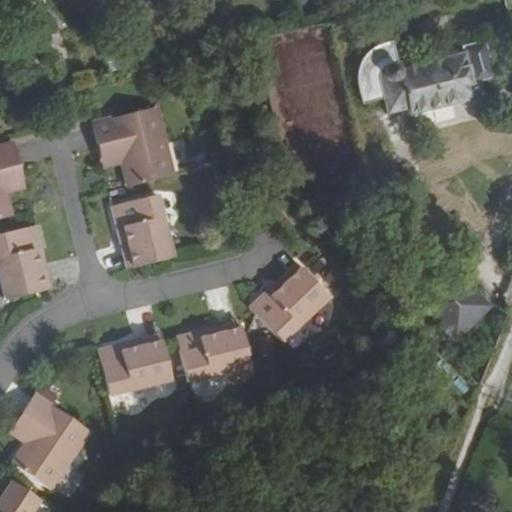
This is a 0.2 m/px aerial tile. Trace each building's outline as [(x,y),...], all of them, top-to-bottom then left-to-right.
[(422,65),(420,57),(382,67),(381,68),(380,68),(379,69),(377,70),(377,72),(376,73),(375,74),(374,76),(374,77),(374,78),(383,116),(405,110),(410,132),(493,111),(477,50),(441,59),(422,65)] [(422,65),(441,59),(439,52),(420,57),(422,65)] [(90,121),(96,159),(119,153),(122,164),(127,186),(169,175),(152,107),(90,121)] [(0,141),(0,217),(5,217),(0,190),(0,175),(18,172),(9,139),(0,141)] [(99,169),(122,164),(119,153),(96,159),(99,169)] [(0,187),(21,183),(18,172),(0,175),(0,187)] [(108,207),(113,230),(120,228),(129,268),(168,258),(153,196),(108,207)] [(0,292),(37,285),(27,244),(34,242),(29,221),(0,228),(0,292)] [(120,228),(113,230),(122,270),(129,268),(120,228)] [(44,283),(34,242),(27,244),(37,285),(44,283)] [(277,279),(262,292),(269,300),(299,271),(292,264),(277,279)] [(246,309),(278,342),(326,298),(301,274),(299,271),(269,300),(262,292),(246,309)] [(429,316),(456,343),(490,309),(463,282),(429,316)] [(239,320),(198,330),(200,338),(241,328),(239,320)] [(250,365),(241,328),(200,338),(198,330),(175,336),(186,380),(250,365)] [(160,333),(119,343),(120,350),(162,340),(160,333)] [(120,350),(119,343),(100,348),(112,392),(170,377),(162,340),(120,350)] [(106,393),(112,392),(100,348),(96,348),(106,393)] [(35,432),(28,442),(15,460),(53,486),(92,428),(36,390),(17,419),(35,432)] [(10,429),(28,442),(35,432),(17,419),(10,429)] [(0,511),(31,511),(41,497),(14,479),(0,498),(0,511)]
